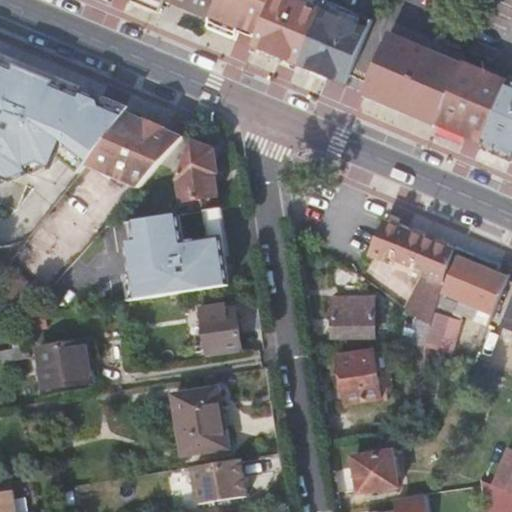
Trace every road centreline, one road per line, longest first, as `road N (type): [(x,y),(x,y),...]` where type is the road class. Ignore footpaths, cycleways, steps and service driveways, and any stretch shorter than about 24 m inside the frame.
road 1 (residential): [(317,511),(265,178),(275,114)]
road 2 (tertiary): [(5,0),(275,114)]
road 3 (tertiary): [(275,114),(511,213)]
